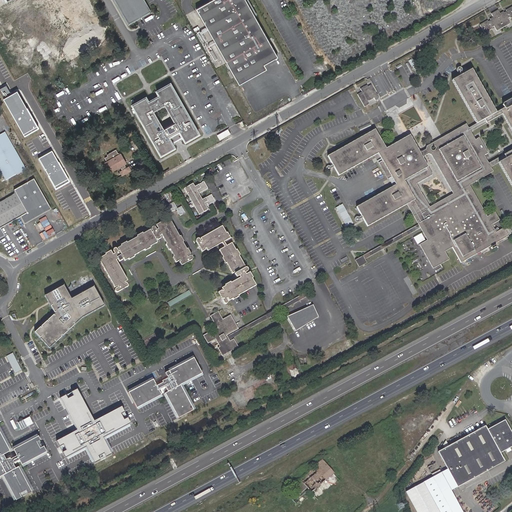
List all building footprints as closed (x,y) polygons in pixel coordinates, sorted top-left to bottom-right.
[(145,0),(115,0),(129,24),(152,12),(145,0)] [(212,0),(196,9),(236,81),(264,65),(278,57),(270,43),(245,0),(212,0)] [(488,21),(480,25),(486,36),(490,34),(488,32),(492,29),(492,27),(494,26),(497,31),(510,23),(508,19),(511,18),(511,7),(507,11),(504,13),(504,12),(501,14),(498,11),(492,14),(493,17),(490,19),(491,20),(489,22),(488,21)] [(236,81),(239,85),(266,69),(264,65),(236,81)] [(453,81),(477,123),(496,113),(472,70),(453,81)] [(367,86),(360,89),(368,102),(374,98),(376,101),(379,98),(375,91),(374,91),(372,89),(373,88),(371,85),(368,87),(367,86)] [(20,86),(5,94),(26,132),(41,124),(20,86)] [(171,86),(158,93),(161,98),(150,104),(147,99),(133,107),(161,158),(175,150),(171,142),(181,136),(186,144),(200,136),(171,86)] [(501,110),(504,115),(511,129),(511,98),(504,103),(504,104),(503,105),(505,108),(501,110)] [(477,123),(468,128),(471,133),(504,115),(501,110),(496,113),(477,123)] [(493,172),(491,168),(488,163),(484,156),(488,153),(479,139),(475,141),(471,133),(468,128),(467,124),(443,137),(445,141),(437,146),(439,150),(431,154),(453,194),(471,184),(493,172)] [(219,133),(220,138),(232,134),(230,129),(219,133)] [(339,175),(378,153),(387,149),(375,129),(328,156),(339,175)] [(0,170),(5,180),(25,169),(5,133),(0,135),(0,170)] [(411,135),(402,140),(404,144),(413,139),(411,135)] [(428,154),(431,154),(439,150),(437,146),(445,141),(443,137),(441,139),(427,146),(426,149),(422,152),(420,152),(423,157),(425,156),(428,154)] [(392,178),(396,185),(404,181),(428,167),(423,157),(420,152),(413,139),(404,144),(402,140),(387,149),(378,153),(382,161),(378,163),(388,180),(392,178)] [(511,149),(488,163),(491,168),(499,163),(511,155),(511,149)] [(116,150),(107,155),(108,156),(104,158),(107,163),(108,162),(113,170),(119,166),(122,171),(126,168),(122,160),(123,160),(119,153),(118,154),(116,150)] [(52,152),(38,160),(53,188),(67,180),(52,152)] [(511,155),(499,163),(511,185),(511,155)] [(122,171),(119,172),(121,176),(130,171),(129,167),(126,169),(126,168),(122,171)] [(415,200),(407,204),(413,216),(429,207),(416,184),(433,175),(428,167),(404,181),(415,200)] [(51,210),(34,179),(14,190),(16,194),(0,202),(0,229),(14,221),(18,228),(51,210)] [(193,184),(185,188),(199,214),(208,209),(207,206),(215,201),(211,195),(203,200),(199,193),(208,188),(204,181),(195,187),(193,184)] [(404,181),(396,185),(360,205),(357,207),(368,226),(370,225),(407,204),(415,200),(404,181)] [(429,207),(413,216),(418,224),(420,228),(427,240),(420,244),(433,268),(449,260),(445,252),(452,248),(461,263),(509,236),(504,227),(497,231),(494,225),(502,221),(496,211),(488,215),(471,184),(453,194),(429,207)] [(186,212),(183,205),(179,208),(175,201),(170,204),(173,211),(178,208),(181,215),(186,212)] [(348,226),(355,222),(344,203),(337,207),(348,226)] [(125,282),(127,281),(117,261),(118,260),(119,262),(124,259),(125,261),(128,259),(129,260),(135,257),(134,255),(144,250),(145,250),(150,248),(150,247),(157,242),(156,240),(157,239),(158,240),(161,238),(160,236),(162,235),(167,244),(166,245),(169,250),(170,250),(174,257),(173,257),(176,262),(179,261),(180,262),(179,262),(181,265),(191,260),(192,259),(193,258),(192,257),(192,256),(191,256),(190,256),(188,257),(187,256),(190,254),(187,249),(183,242),(181,236),(179,236),(170,219),(162,223),(161,222),(156,225),(158,229),(157,230),(156,228),(155,228),(154,228),(153,228),(152,228),(152,229),(151,230),(153,232),(152,233),(150,230),(143,234),(143,233),(137,237),(137,238),(127,243),(121,246),(121,247),(118,249),(119,251),(118,252),(117,250),(116,249),(115,249),(114,249),(113,250),(113,251),(115,254),(113,255),(111,251),(106,254),(105,256),(99,259),(116,287),(118,286),(118,288),(116,289),(116,290),(116,291),(116,292),(117,292),(119,291),(128,286),(126,283),(125,282)] [(363,255),(365,259),(382,249),(420,228),(418,224),(380,245),(363,255)] [(226,233),(222,226),(201,238),(203,241),(201,242),(200,239),(199,238),(198,238),(197,239),(196,239),(196,240),(196,241),(198,243),(203,252),(206,250),(205,249),(207,248),(208,250),(222,243),(224,247),(220,250),(224,258),(223,258),(226,263),(227,263),(233,273),(245,266),(239,256),(240,255),(237,250),(236,250),(232,243),(227,246),(224,241),(230,238),(227,232),(226,233)] [(365,259),(363,255),(356,259),(360,267),(367,262),(365,259)] [(246,268),(235,273),(238,277),(240,276),(241,278),(232,283),(231,282),(225,285),(225,286),(222,288),(224,291),(222,291),(222,290),(219,292),(224,302),(225,303),(226,303),(227,303),(228,302),(228,301),(227,300),(227,299),(228,298),(229,300),(232,299),(233,299),(238,296),(238,295),(256,285),(252,279),(253,278),(250,273),(247,275),(246,273),(247,272),(248,271),(248,270),(248,269),(247,268),(246,268)] [(64,286),(45,296),(55,314),(35,333),(49,348),(82,319),(104,307),(93,288),(71,300),(64,286)] [(170,305),(193,294),(191,290),(168,301),(170,305)] [(288,307),(309,295),(307,291),(267,314),(268,315),(269,316),(270,318),(288,307)] [(316,305),(290,315),(296,329),(321,319),(316,305)] [(230,340),(228,336),(227,335),(238,328),(231,314),(223,319),(219,312),(211,316),(218,329),(212,333),(211,331),(204,335),(208,343),(216,339),(220,347),(218,348),(223,355),(238,346),(234,338),(230,340)] [(230,340),(270,318),(269,316),(268,315),(267,314),(228,336),(230,340)] [(13,352),(6,356),(15,373),(22,369),(13,352)] [(202,373),(193,357),(129,391),(137,407),(165,392),(178,417),(193,409),(180,384),(202,373)] [(77,431),(56,442),(65,458),(87,446),(95,463),(111,454),(102,438),(130,424),(121,406),(95,420),(78,387),(59,398),(77,431)] [(23,428),(35,423),(32,416),(20,421),(23,428)] [(505,448),(509,446),(511,444),(511,435),(503,419),(486,428),(484,425),(447,445),(456,460),(466,480),(503,459),(499,451),(505,448)] [(0,428),(0,480),(3,479),(15,501),(35,491),(22,465),(47,452),(39,437),(12,451),(0,428)] [(460,483),(466,480),(456,460),(449,464),(460,483)] [(300,479),(304,484),(310,490),(311,492),(320,485),(326,480),(333,473),(326,464),(325,465),(321,461),(300,479)] [(475,511),(460,483),(449,464),(432,473),(452,511),(475,511)] [(340,481),(333,473),(326,480),(320,485),(311,492),(318,500),(340,481)] [(452,511),(432,473),(417,481),(430,511),(452,511)] [(295,502),(310,490),(304,484),(300,479),(294,485),(297,490),(290,496),(295,502)]
